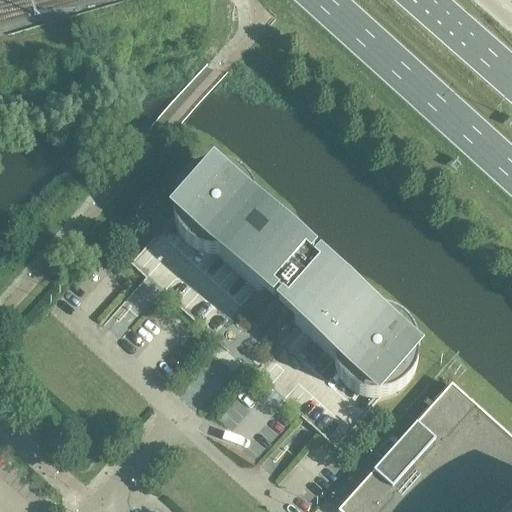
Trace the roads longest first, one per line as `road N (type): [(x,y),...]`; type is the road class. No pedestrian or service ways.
road 1 (trunk): [(331,0),(511,165)]
road 2 (unclassified): [(178,415),(73,323)]
road 3 (unclassified): [(275,505),(178,415)]
